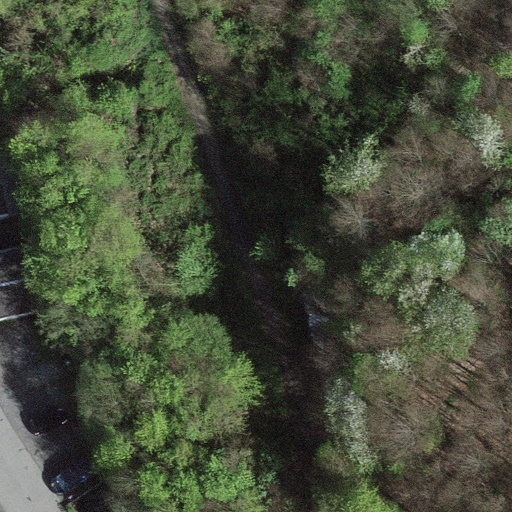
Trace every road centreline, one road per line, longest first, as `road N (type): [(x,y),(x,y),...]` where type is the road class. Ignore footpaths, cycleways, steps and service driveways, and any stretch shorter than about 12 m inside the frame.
road 1 (track): [(163,0),(219,165),(316,511)]
road 2 (track): [(292,425),(412,511)]
